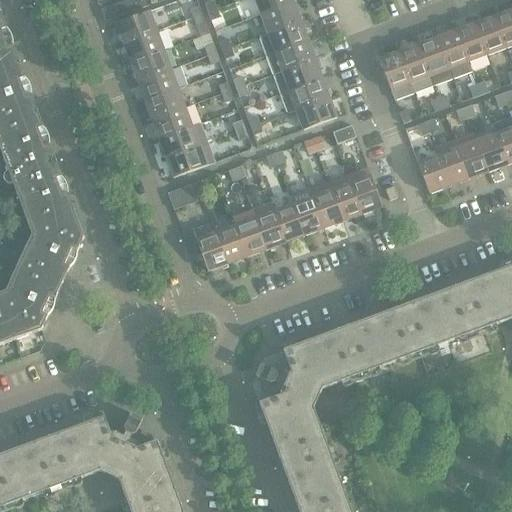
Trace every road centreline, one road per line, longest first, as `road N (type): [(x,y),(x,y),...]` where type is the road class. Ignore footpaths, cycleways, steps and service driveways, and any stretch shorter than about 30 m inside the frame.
road 1 (residential): [(13,0),(125,302),(126,330)]
road 2 (residential): [(193,301),(81,0)]
road 3 (residential): [(434,249),(228,323)]
road 4 (residential): [(434,249),(358,47)]
road 5 (residential): [(277,511),(218,358)]
road 6 (residential): [(488,0),(358,47)]
road 7 (residential): [(151,382),(199,511)]
road 8 (residential): [(0,412),(124,364)]
